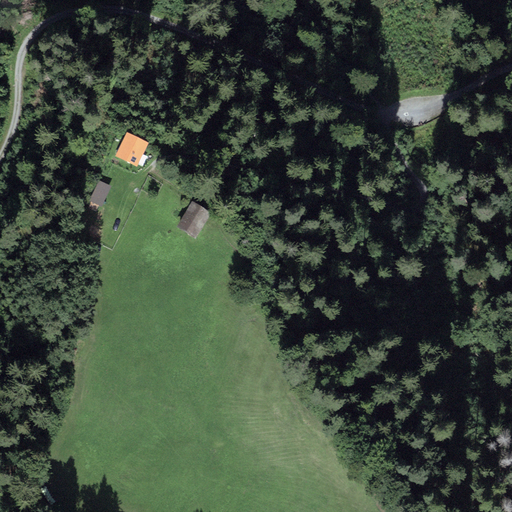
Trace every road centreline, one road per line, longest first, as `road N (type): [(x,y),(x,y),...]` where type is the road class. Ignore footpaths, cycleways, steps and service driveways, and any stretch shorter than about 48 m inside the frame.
road 1 (track): [(0,154),(24,42),(41,22),(75,8),(152,18),(383,115)]
road 2 (track): [(383,115),(423,193),(417,208),(195,159),(166,158),(149,169)]
road 3 (track): [(511,63),(427,113),(383,115)]
